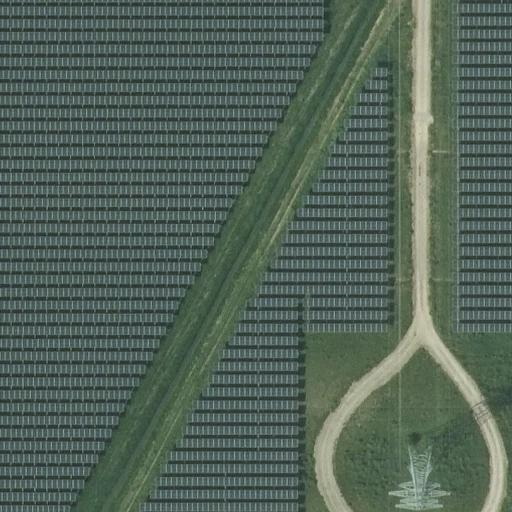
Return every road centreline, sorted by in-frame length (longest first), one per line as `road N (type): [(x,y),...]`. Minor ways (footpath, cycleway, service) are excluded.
road 1 (track): [(421,327),(422,0)]
road 2 (track): [(421,327),(330,428),(324,477),(340,511)]
road 3 (track): [(489,511),(492,441),(474,400),(428,340)]
